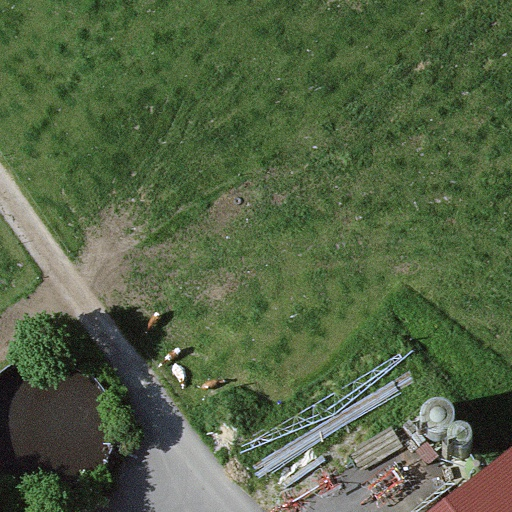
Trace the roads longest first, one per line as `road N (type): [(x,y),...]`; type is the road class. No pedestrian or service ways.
road 1 (track): [(156,407),(0,186)]
road 2 (residential): [(227,511),(156,407)]
